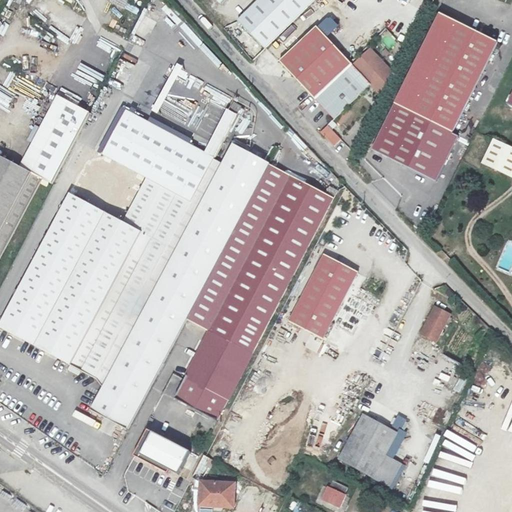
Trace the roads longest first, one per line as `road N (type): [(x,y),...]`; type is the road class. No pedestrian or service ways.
road 1 (unclassified): [(511,340),(177,0)]
road 2 (unknown): [(477,0),(479,13),(511,37),(441,189),(422,191),(369,160)]
road 3 (secondary): [(0,434),(112,511)]
